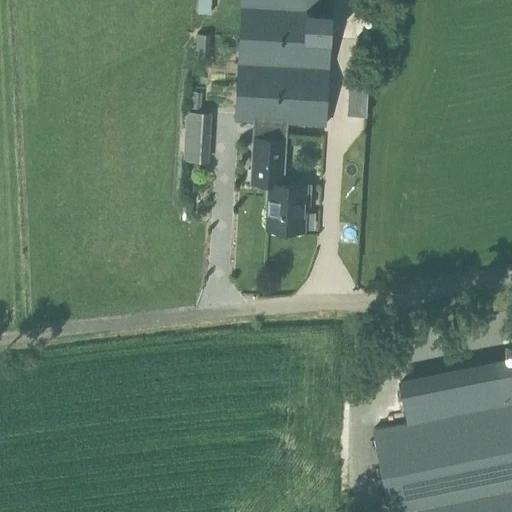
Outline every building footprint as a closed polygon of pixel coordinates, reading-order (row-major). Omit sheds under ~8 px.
[(198,0),(198,12),(211,13),(211,0),(198,0)] [(241,0),(235,120),(288,123),(326,125),(332,0),(241,0)] [(349,84),(347,117),(365,118),(366,85),(349,84)] [(211,113),(185,111),(185,128),(210,129),(211,113)] [(285,183),(288,123),(252,121),(250,168),(245,169),(245,177),(249,179),(249,182),(271,183),(269,228),(304,230),(306,184),(285,183)] [(501,402),(374,428),(390,511),(511,511),(511,359),(493,363),(501,402)]
